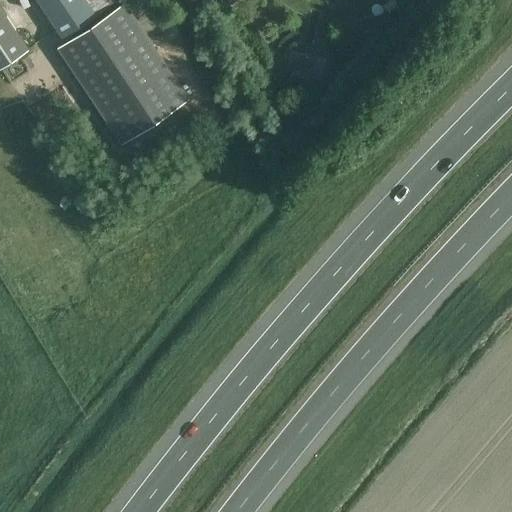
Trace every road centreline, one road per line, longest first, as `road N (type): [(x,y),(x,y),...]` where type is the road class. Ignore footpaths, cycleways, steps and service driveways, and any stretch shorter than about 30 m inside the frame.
road 1 (motorway): [(511,89),(345,268),(145,511)]
road 2 (motorway): [(240,511),(419,296),(511,200)]
